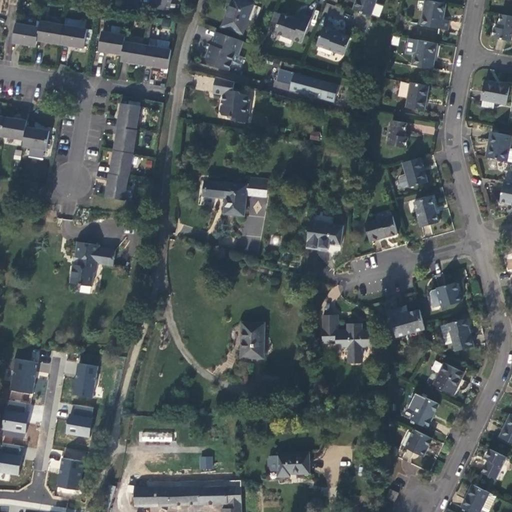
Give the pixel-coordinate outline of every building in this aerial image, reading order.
[(241,0),(232,0),(222,26),(241,33),(252,4),(241,0)] [(353,0),(350,8),(367,14),(372,0),(353,0)] [(439,17),(442,1),(438,0),(423,0),(419,22),(445,27),(447,18),(439,17)] [(298,40),(307,16),(299,13),(297,19),(289,16),(279,12),(272,30),(298,40)] [(508,39),(511,18),(511,15),(498,12),(495,26),(492,25),(490,36),(508,39)] [(36,25),(13,21),(10,40),(33,44),(34,38),(81,47),(85,26),(38,18),(36,25)] [(327,29),(321,26),(315,43),(341,52),(347,36),(327,29)] [(118,58),(165,66),(168,47),(122,39),(123,33),(100,29),(96,49),(119,53),(118,58)] [(241,40),(213,31),(209,44),(208,44),(203,59),(205,62),(227,69),(233,53),(236,54),(241,40)] [(430,67),(434,42),(416,38),(411,63),(430,67)] [(335,85),(276,69),(273,79),(288,83),(287,88),(306,93),(307,89),(319,92),(317,97),(331,100),(335,85)] [(231,88),(232,81),(213,75),(210,91),(223,93),(221,102),(218,104),(217,111),(219,113),(230,116),(230,118),(243,121),(247,100),(245,100),(246,96),(244,93),(238,92),(236,89),(231,88)] [(482,78),(479,96),(481,96),(493,98),(504,101),(507,83),(482,78)] [(422,108),(427,83),(409,80),(404,105),(422,108)] [(492,105),(493,98),(481,96),(480,102),(492,105)] [(119,101),(115,125),(134,128),(138,104),(119,101)] [(0,121),(0,133),(21,137),(23,125),(25,119),(1,115),(0,121)] [(390,117),(385,142),(404,145),(405,136),(401,135),(403,120),(390,117)] [(414,132),(434,132),(434,125),(414,124),(414,132)] [(20,144),(51,150),(54,130),(23,125),(21,137),(20,144)] [(115,125),(108,172),(126,175),(127,175),(134,128),(115,125)] [(490,131),(486,155),(504,159),(511,159),(511,146),(511,145),(507,144),(509,135),(490,131)] [(418,155),(400,160),(404,172),(398,174),(396,176),(398,184),(401,186),(407,184),(407,185),(425,180),(418,155)] [(107,172),(103,195),(122,198),(126,175),(108,172),(107,172)] [(244,176),(243,184),(243,192),(263,195),(265,178),(244,176)] [(240,213),(243,184),(205,179),(204,179),(202,195),(203,195),(219,197),(220,194),(224,194),(222,206),(222,211),(240,213)] [(497,199),(511,201),(511,182),(501,180),(497,199)] [(412,199),(419,223),(436,218),(429,194),(412,199)] [(390,212),(362,220),(367,238),(395,230),(390,212)] [(341,225),(307,220),(304,246),(318,248),(319,246),(326,248),(327,243),(338,245),(341,225)] [(95,260),(100,260),(110,262),(112,247),(96,245),(97,241),(75,238),(72,254),(75,254),(74,262),(69,261),(67,280),(89,283),(91,270),(94,267),(95,260)] [(329,245),(329,251),(340,253),(341,246),(329,245)] [(453,281),(428,289),(433,305),(438,303),(439,305),(458,299),(453,281)] [(394,334),(422,326),(421,321),(417,307),(397,313),(395,307),(387,309),(394,334)] [(347,356),(349,360),(355,360),(359,355),(358,344),(368,343),(367,327),(358,328),(358,326),(353,326),(353,322),(345,322),(345,327),(334,328),(334,318),(328,319),(328,314),(319,314),(320,341),(340,340),(340,344),(347,344),(347,356)] [(471,343),(463,317),(438,324),(444,343),(451,341),(454,348),(471,343)] [(261,357),(262,322),(239,322),(239,356),(261,357)] [(38,366),(14,363),(10,396),(34,399),(38,366)] [(443,363),(433,384),(452,393),(462,372),(443,363)] [(101,371),(78,368),(75,396),(98,399),(101,371)] [(417,404),(410,419),(426,427),(438,403),(421,395),(411,390),(407,399),(417,404)] [(1,436),(25,438),(28,410),(4,407),(1,436)] [(96,414),(71,412),(69,436),(94,438),(96,414)] [(511,413),(509,412),(498,436),(511,442),(511,413)] [(421,457),(430,438),(412,430),(403,448),(421,457)] [(139,431),(139,442),(172,442),(172,432),(139,431)] [(493,478),(504,456),(487,448),(482,458),(486,460),(480,472),(493,478)] [(0,478),(6,480),(7,474),(19,475),(21,452),(0,449),(0,478)] [(307,449),(276,449),(276,452),(270,452),(268,455),(268,463),(270,466),(276,466),(277,473),(288,472),(288,470),(307,469),(307,449)] [(213,469),(212,456),(199,457),(200,470),(213,469)] [(87,459),(63,458),(61,493),(85,494),(87,459)] [(221,505),(221,511),(240,511),(239,484),(198,485),(198,484),(181,486),(155,487),(155,485),(132,486),(132,504),(227,500),(230,500),(231,505),(227,505),(221,505)] [(476,511),(479,508),(486,492),(469,484),(459,507),(469,511),(476,511)] [(388,487),(384,495),(392,498),(396,491),(388,487)] [(486,492),(479,508),(484,511),(492,495),(486,492)]
